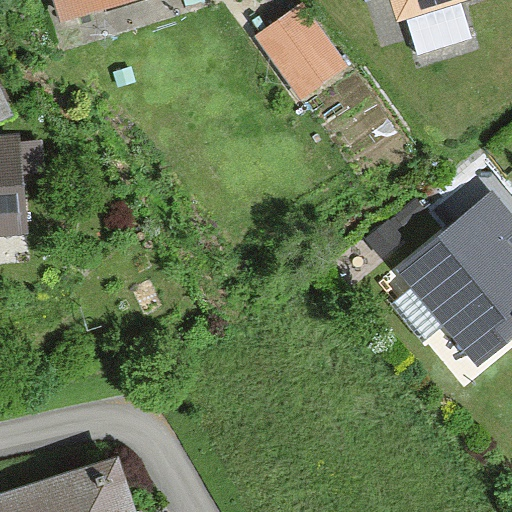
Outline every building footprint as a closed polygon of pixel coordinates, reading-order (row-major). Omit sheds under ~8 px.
[(85,0),(93,26),(185,0),(85,0)] [(392,0),(401,31),(510,0),(392,0)] [(352,74),(306,11),(256,47),(302,110),(352,74)] [(0,128),(16,118),(0,92),(0,128)] [(52,142),(0,142),(0,243),(30,243),(29,166),(52,165),(52,142)] [(511,218),(501,205),(407,277),(484,377),(511,355),(511,218)] [(137,511),(125,468),(0,503),(0,511),(137,511)]
